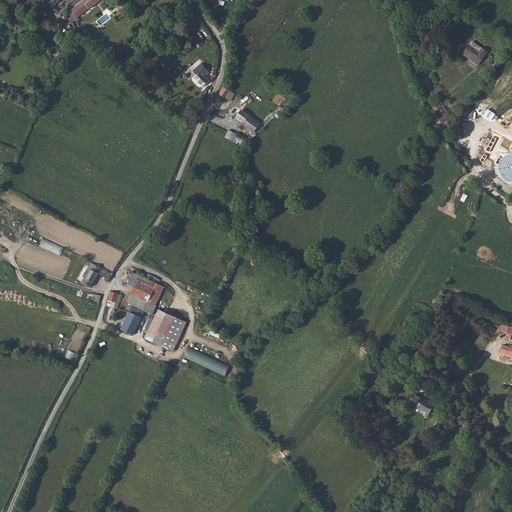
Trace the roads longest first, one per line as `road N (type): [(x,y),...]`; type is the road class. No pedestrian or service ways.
road 1 (unclassified): [(9,511),(99,323),(105,293),(164,212),(224,65),(219,37),(191,0)]
road 2 (track): [(414,67),(449,142),(491,194),(511,205)]
road 3 (track): [(99,323),(173,355),(239,352)]
road 4 (track): [(105,293),(23,269),(14,259),(21,227)]
road 5 (track): [(500,511),(503,470),(440,408)]
